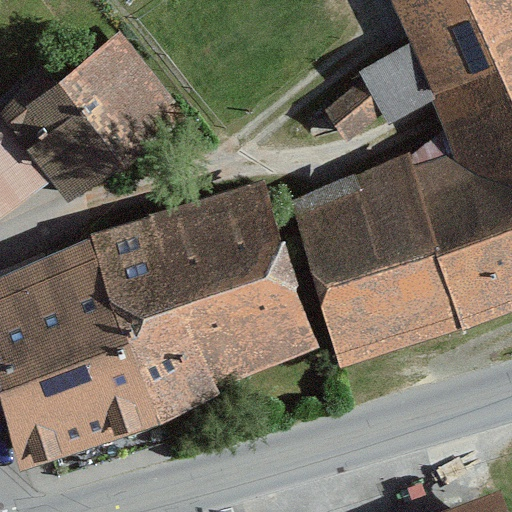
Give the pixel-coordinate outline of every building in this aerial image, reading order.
[(511,0),(389,0),(439,131),(290,187),(357,365),(511,306),(511,0)] [(128,36),(0,121),(0,208),(4,214),(59,181),(76,198),(192,130),(128,36)] [(291,182),(122,231),(176,414),(237,396),(229,369),(337,338),(291,182)] [(122,231),(0,265),(0,323),(37,455),(176,414),(122,231)] [(511,511),(511,494),(464,511),(511,511)]
